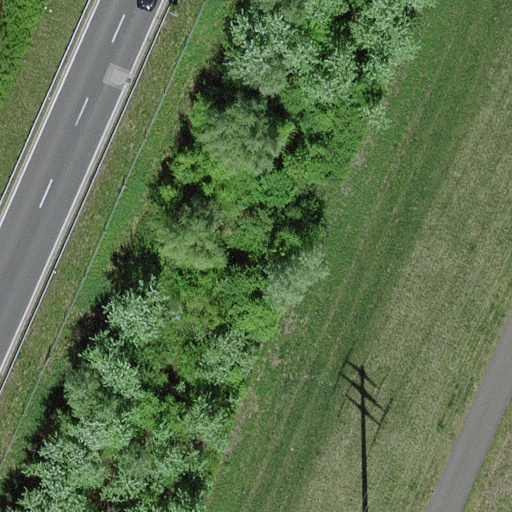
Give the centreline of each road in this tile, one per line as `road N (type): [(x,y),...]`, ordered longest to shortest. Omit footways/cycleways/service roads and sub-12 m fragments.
road 1 (motorway): [(0,301),(129,0)]
road 2 (track): [(511,335),(437,511)]
